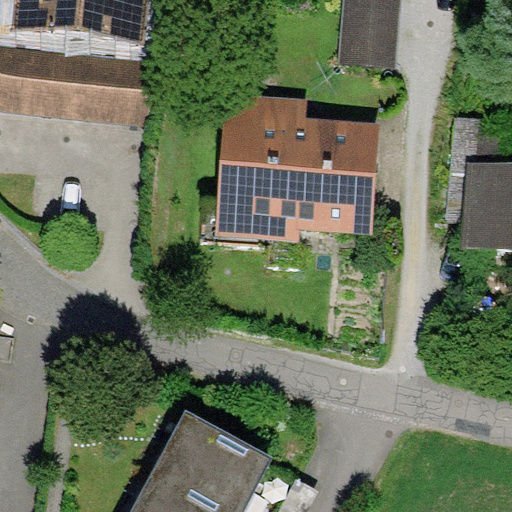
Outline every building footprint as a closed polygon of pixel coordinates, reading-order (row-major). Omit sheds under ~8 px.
[(27,0),(23,55),(152,65),(155,25),(156,0),(27,0)] [(398,0),(343,0),(340,62),(395,65),(398,0)] [(152,65),(23,55),(0,53),(0,119),(155,131),(160,66),(152,65)] [(215,242),(301,246),(301,235),(373,239),(379,130),(307,126),(309,100),(223,95),(215,242)] [(511,177),(477,175),(472,261),(511,262),(511,177)] [(244,511),(271,463),(186,418),(135,511),(244,511)] [(278,511),(302,511),(312,494),(294,484),(278,511)]
